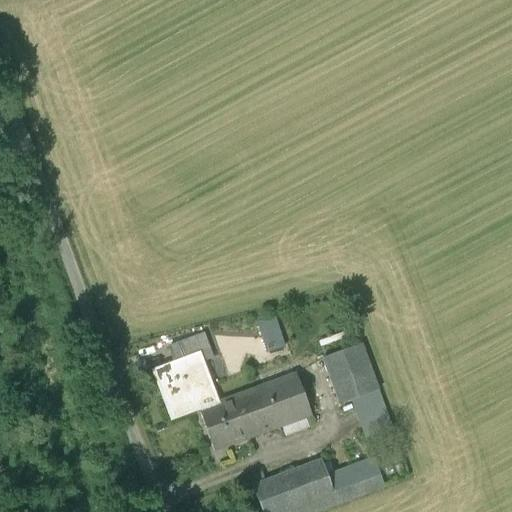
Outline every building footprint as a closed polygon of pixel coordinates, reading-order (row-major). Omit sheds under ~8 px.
[(203,335),(192,339),(198,354),(200,361),(211,357),(203,335)] [(192,339),(168,348),(173,363),(198,354),(192,339)] [(361,345),(322,360),(339,405),(353,400),(377,391),(378,391),(361,345)] [(173,363),(151,371),(165,410),(194,400),(198,411),(216,405),(200,361),(198,354),(173,363)] [(294,376),(232,399),(248,439),(309,416),(294,376)] [(377,391),(353,400),(366,435),(390,425),(377,391)] [(216,405),(198,411),(213,451),(248,439),(232,399),(216,405)] [(169,422),(198,411),(194,400),(165,410),(169,422)] [(367,461),(378,488),(383,487),(373,459),(367,461)] [(367,461),(326,477),(336,504),(378,488),(367,461)] [(321,462),(251,488),(260,511),(316,511),(336,504),(326,477),(321,462)]
